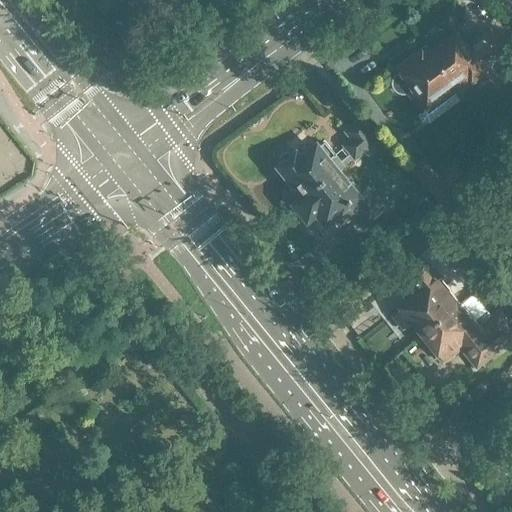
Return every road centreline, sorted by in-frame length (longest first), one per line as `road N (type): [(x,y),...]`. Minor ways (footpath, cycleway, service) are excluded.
road 1 (secondary): [(443,511),(143,155)]
road 2 (secondary): [(117,176),(253,363),(378,511)]
road 3 (secondary): [(143,155),(355,0)]
road 4 (residential): [(444,463),(292,277)]
road 5 (residential): [(352,511),(211,344)]
road 6 (secondary): [(143,155),(17,0)]
